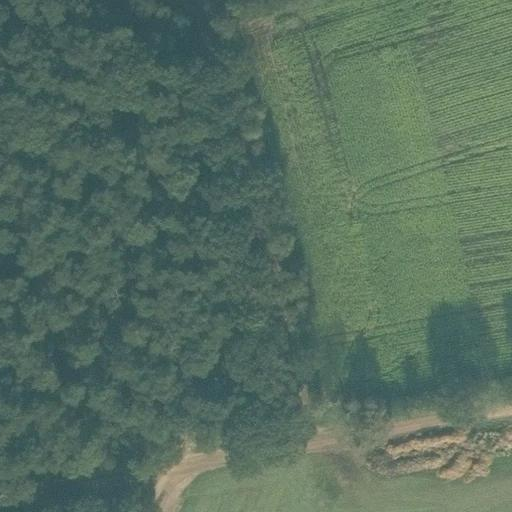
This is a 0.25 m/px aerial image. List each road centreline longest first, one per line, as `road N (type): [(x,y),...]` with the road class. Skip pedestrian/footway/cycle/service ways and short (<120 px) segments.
road 1 (track): [(206,0),(320,439)]
road 2 (track): [(511,409),(320,439)]
road 3 (track): [(0,500),(169,462)]
road 4 (track): [(320,439),(169,462)]
